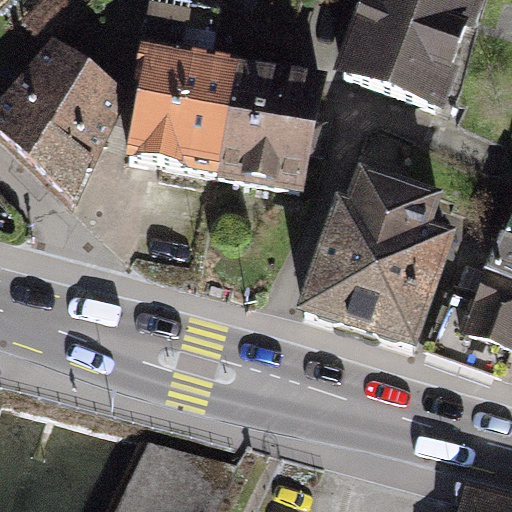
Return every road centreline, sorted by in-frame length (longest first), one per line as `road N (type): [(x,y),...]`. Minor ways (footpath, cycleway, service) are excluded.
road 1 (primary): [(511,450),(110,338)]
road 2 (unknown): [(220,311),(324,214),(359,115)]
road 3 (residential): [(0,175),(98,284),(110,338)]
